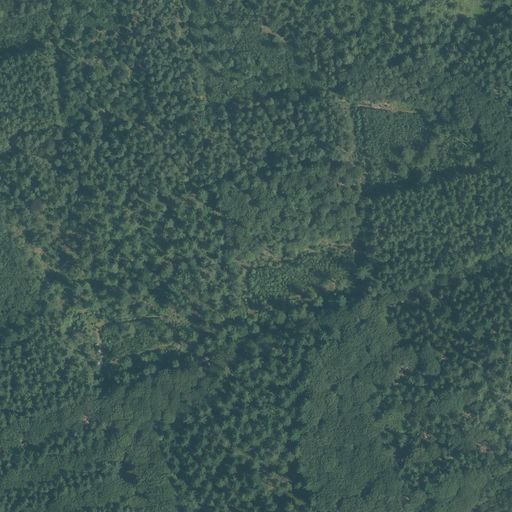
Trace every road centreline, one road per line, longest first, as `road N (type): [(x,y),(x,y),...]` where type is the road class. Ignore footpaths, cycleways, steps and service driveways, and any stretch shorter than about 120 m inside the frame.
road 1 (track): [(104,397),(511,251)]
road 2 (track): [(375,298),(342,62)]
road 3 (track): [(441,56),(396,67),(350,65),(233,0)]
road 4 (track): [(45,0),(66,145),(0,163)]
road 5 (track): [(0,212),(104,397)]
